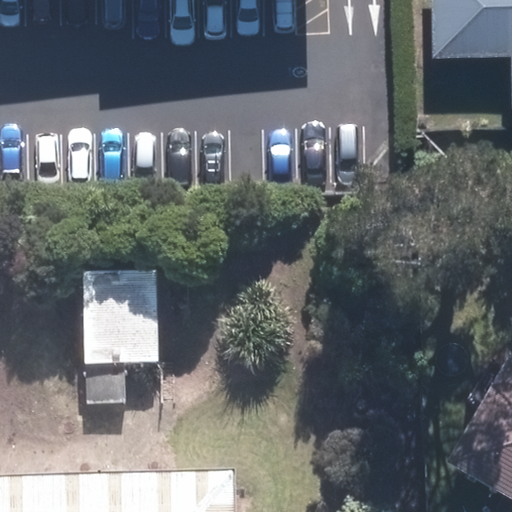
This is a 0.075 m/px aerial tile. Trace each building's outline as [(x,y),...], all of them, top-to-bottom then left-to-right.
[(0,0),(0,11),(346,8),(345,0),(0,0)] [(511,0),(435,0),(437,56),(511,54),(511,0)] [(168,275),(83,272),(79,400),(135,401),(136,365),(166,366),(168,275)] [(511,363),(459,455),(511,484),(511,363)] [(0,511),(280,511),(279,473),(0,489),(0,511)]
